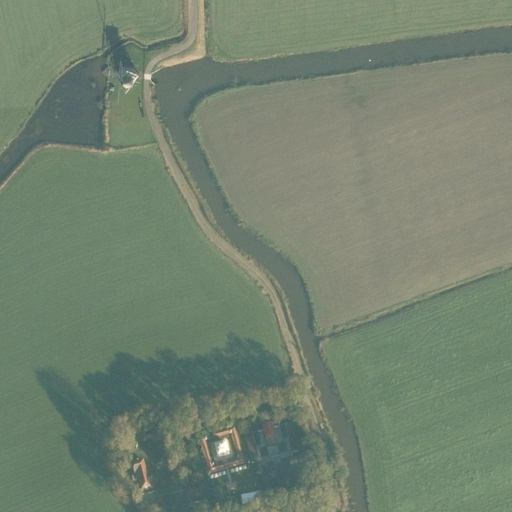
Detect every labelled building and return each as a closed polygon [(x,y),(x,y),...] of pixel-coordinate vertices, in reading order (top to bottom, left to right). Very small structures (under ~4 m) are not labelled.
[(123,82),(129,82),(134,78),(134,72),(130,66),(124,66),(119,70),(119,75),(123,82)] [(262,428),(265,442),(266,446),(276,443),(275,439),(276,439),(273,425),(262,428)] [(282,427),(289,455),(298,453),(291,425),(282,427)] [(226,469),(244,464),(234,429),(199,439),(209,474),(226,469)] [(245,437),(252,464),(261,462),(254,434),(245,437)] [(259,467),(262,476),(295,468),(293,459),(278,463),(280,467),(274,469),(272,464),(259,467)] [(152,491),(152,489),(149,478),(148,478),(147,472),(145,473),(142,462),(131,465),(134,476),(135,476),(137,482),(136,482),(138,494),(140,494),(141,497),(155,493),(155,491),(152,491)]
